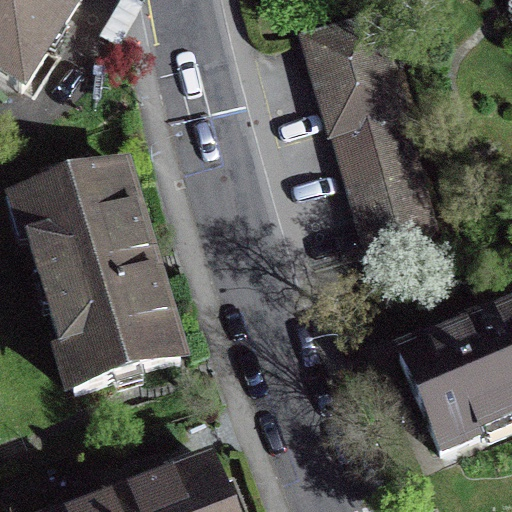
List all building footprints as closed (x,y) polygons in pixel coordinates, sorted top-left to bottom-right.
[(0,0),(0,80),(22,94),(81,0),(0,0)] [(373,26),(308,44),(320,91),(333,137),(336,136),(340,151),(349,181),(357,211),(365,241),(369,256),(432,239),(373,26)] [(121,170),(16,202),(75,397),(179,366),(150,268),(121,170)] [(511,312),(509,314),(496,319),(497,321),(400,362),(440,458),(485,439),(484,435),(511,423),(511,312)] [(121,502),(96,511),(229,511),(212,466),(121,502)]
